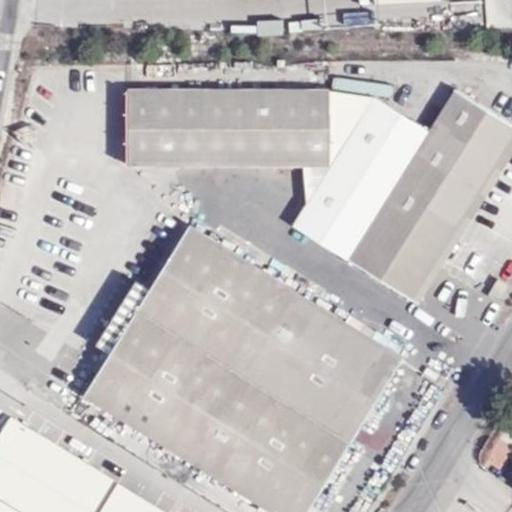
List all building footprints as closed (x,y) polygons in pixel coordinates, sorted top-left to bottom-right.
[(303,161),(325,162),(328,83),(127,79),(125,157),(303,161)] [(373,92),(329,162),(306,199),(292,222),(412,295),(511,136),(511,121),(453,85),(428,126),(373,92)] [(329,162),(325,162),(303,161),(306,199),(329,162)] [(146,290),(106,358),(81,399),(274,511),(306,511),(406,356),(318,303),(325,287),(217,224),(210,236),(188,224),(146,290)] [(495,302),(506,284),(498,278),(485,294),(495,302)] [(91,349),(106,358),(146,290),(130,282),(91,349)] [(0,511),(167,511),(9,413),(0,428),(0,511)]
